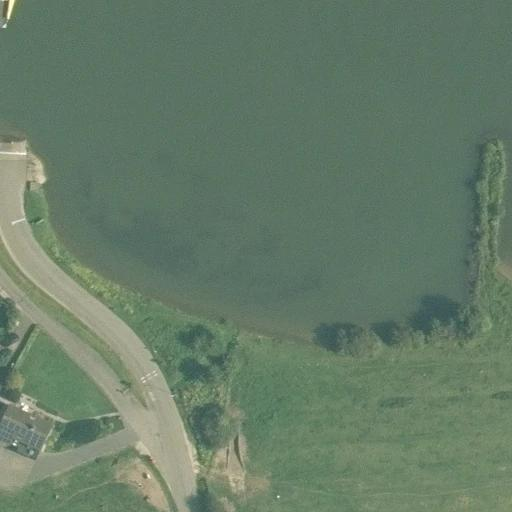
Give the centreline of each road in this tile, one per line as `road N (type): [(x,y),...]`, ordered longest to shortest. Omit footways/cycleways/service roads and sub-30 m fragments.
road 1 (secondary): [(171,437),(124,345),(19,249),(0,133)]
road 2 (residential): [(171,437),(145,429),(0,276)]
